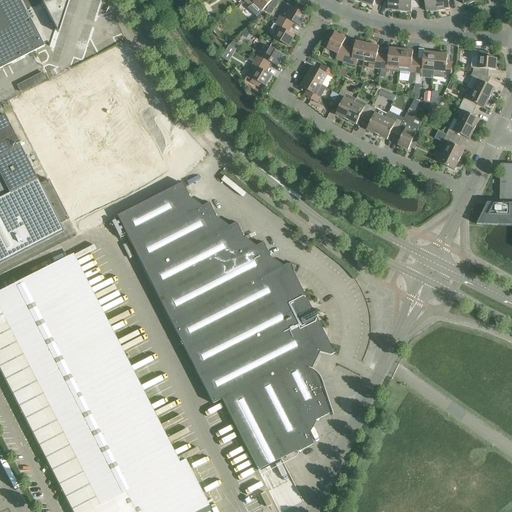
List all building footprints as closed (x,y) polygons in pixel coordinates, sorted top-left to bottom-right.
[(0,0),(0,68),(34,51),(44,46),(43,45),(47,42),(49,46),(54,29),(57,34),(67,0),(0,0)] [(244,0),(259,14),(262,11),(272,0),(244,0)] [(391,11),(399,12),(400,0),(388,0),(388,9),(391,10),(391,11)] [(400,0),(399,12),(407,12),(407,11),(411,12),(411,8),(412,0),(418,1),(418,0),(400,0)] [(418,0),(418,1),(424,1),(426,11),(430,11),(430,12),(438,11),(436,0),(418,0)] [(436,0),(438,11),(446,10),(445,9),(449,8),(448,0),(436,0)] [(281,15),(278,20),(289,26),(292,28),(294,23),(300,26),(306,16),(302,13),(304,11),(295,6),(294,8),(291,7),(287,4),(281,15)] [(269,6),(266,11),(272,14),(275,9),(270,7),(269,6)] [(274,23),(270,31),(270,35),(274,37),(273,38),(289,46),(295,36),(289,32),(292,28),(289,26),(278,20),(275,24),(274,23)] [(329,37),(326,44),(328,45),(327,48),(338,54),(336,59),(343,62),(347,49),(349,46),(343,44),(346,38),(345,38),(335,33),(332,39),(329,37)] [(347,49),(343,62),(356,66),(358,60),(364,61),(367,44),(356,41),(354,48),(349,46),(347,49)] [(264,44),(255,60),(266,66),(269,67),(271,63),(277,66),(284,55),(264,44)] [(367,44),(364,61),(369,62),(368,67),(374,68),(380,69),(382,57),(383,54),(378,53),(379,46),(367,44)] [(380,69),(379,77),(385,78),(387,70),(399,72),(399,71),(401,50),(389,48),(389,55),(383,54),(382,57),(380,69)] [(401,50),(399,71),(401,71),(400,73),(409,74),(409,72),(411,72),(409,84),(415,84),(417,62),(412,61),(413,51),(401,50)] [(420,62),(417,62),(415,84),(421,85),(422,75),(433,76),(434,71),(436,53),(424,52),(423,60),(420,59),(420,62)] [(436,53),(434,71),(445,72),(445,77),(451,78),(453,62),(447,61),(448,55),(436,53)] [(473,68),(473,72),(485,76),(485,69),(496,70),(497,59),(486,58),(478,57),(472,56),(471,68),(473,68)] [(254,62),(246,75),(253,79),(252,82),(258,85),(260,83),(266,86),(272,76),(266,72),(269,67),(266,66),(255,60),(254,62)] [(313,66),(307,76),(322,85),(328,75),(332,77),(335,72),(324,66),(321,71),(313,66)] [(113,67),(98,75),(104,87),(120,79),(113,67)] [(478,80),(473,90),(490,98),(495,88),(485,83),(488,77),(485,76),(473,72),(471,76),(478,80)] [(98,75),(85,81),(95,100),(107,94),(104,87),(98,75)] [(307,76),(301,87),(307,90),(304,95),(307,97),(317,103),(320,98),(326,88),(322,85),(307,76)] [(120,79),(104,87),(107,94),(110,100),(126,92),(120,79)] [(85,81),(73,87),(82,106),(95,100),(85,81)] [(73,87),(60,94),(70,113),(82,106),(73,87)] [(381,88),(378,93),(384,96),(387,91),(381,88)] [(466,93),(461,103),(472,109),(475,104),(485,108),(490,98),(473,90),(470,95),(466,93)] [(335,102),(340,105),(336,115),(346,120),(354,103),(356,99),(346,94),(340,91),(339,95),(335,102)] [(126,92),(110,100),(117,112),(132,104),(126,92)] [(60,94),(46,101),(55,120),(70,113),(60,94)] [(107,94),(95,100),(104,119),(117,112),(110,100),(107,94)] [(354,103),(346,120),(356,125),(360,117),(361,115),(366,117),(371,106),(366,104),(356,99),(354,103)] [(95,100),(82,106),(92,125),(104,119),(95,100)] [(46,101),(32,108),(41,127),(55,120),(46,101)] [(470,114),(472,109),(461,103),(456,113),(460,115),(458,121),(474,129),(479,119),(470,114)] [(82,106),(70,113),(79,131),(92,125),(82,106)] [(371,106),(366,117),(371,120),(367,130),(377,135),(385,118),(387,114),(377,109),(371,106)] [(32,108),(17,116),(27,134),(41,127),(32,108)] [(385,118),(377,135),(387,140),(391,132),(392,130),(397,132),(403,122),(404,119),(389,111),(387,114),(385,118)] [(70,113),(55,120),(65,139),(79,131),(70,113)] [(36,179),(3,114),(0,115),(0,176),(8,193),(0,197),(0,263),(63,232),(59,224),(38,184),(36,180),(36,179)] [(403,122),(397,132),(402,135),(401,137),(397,145),(408,150),(415,136),(416,133),(420,126),(413,124),(412,117),(406,114),(404,119),(403,122)] [(55,120),(41,127),(51,146),(65,139),(55,120)] [(449,129),(446,134),(457,140),(459,134),(469,139),(474,129),(458,121),(453,131),(449,129)] [(41,127),(27,134),(37,153),(51,146),(41,127)] [(147,133),(131,141),(138,153),(153,145),(147,133)] [(447,142),(442,152),(459,160),(464,150),(454,145),(457,140),(446,134),(444,140),(447,142)] [(415,136),(410,147),(415,150),(417,146),(419,140),(420,140),(420,139),(415,136)] [(131,141),(119,147),(128,166),(141,159),(138,153),(131,141)] [(153,145),(138,153),(141,159),(144,166),(160,158),(156,151),(153,145)] [(119,147),(106,153),(116,172),(128,166),(119,147)] [(454,170),(459,160),(442,152),(438,162),(454,170)] [(106,153),(94,160),(103,178),(116,172),(106,153)] [(160,158),(144,166),(150,178),(166,170),(160,158)] [(141,159),(128,166),(138,185),(150,178),(144,166),(141,159)] [(94,160),(79,167),(89,186),(103,178),(94,160)] [(477,224),(496,225),(499,225),(499,226),(511,225),(511,164),(500,164),(499,203),(487,203),(477,224)] [(128,166),(116,172),(125,191),(138,185),(128,166)] [(79,167),(65,174),(75,193),(89,186),(79,167)] [(116,172),(103,178),(113,197),(125,191),(116,172)] [(65,174),(51,182),(61,200),(75,193),(65,174)] [(103,178),(89,186),(99,205),(113,197),(103,178)] [(48,179),(38,184),(59,224),(69,219),(48,179)] [(137,205),(116,216),(130,242),(193,210),(188,200),(189,199),(181,183),(168,190),(137,205)] [(89,186),(75,193),(84,212),(99,205),(89,186)] [(75,193),(61,200),(70,219),(84,212),(75,193)] [(193,210),(130,242),(144,269),(220,230),(215,220),(216,219),(208,203),(193,210)] [(220,230),(144,269),(157,296),(247,250),(242,240),(243,239),(235,223),(220,230)] [(247,250),(157,296),(171,323),(274,270),(269,260),(270,259),(262,243),(247,250)] [(195,511),(208,506),(185,460),(174,465),(68,257),(0,290),(0,370),(72,511),(195,511)] [(330,348),(292,272),(291,270),(290,267),(290,264),(285,264),(274,270),(171,323),(213,404),(221,399),(248,385),(275,371),(293,362),(307,369),(315,351),(329,355),(334,353),(332,350),(330,348)] [(330,413),(320,393),(321,390),(321,386),(320,383),(319,380),(317,377),(315,374),(313,372),(310,370),(307,369),(293,362),(275,371),(303,425),(313,420),(313,421),(330,413)] [(275,371),(248,385),(285,456),(295,451),(296,453),(312,444),(303,425),(275,371)] [(248,385),(221,399),(249,452),(258,470),(285,456),(248,385)] [(2,454),(0,454),(0,466),(8,481),(15,478),(2,454)]
